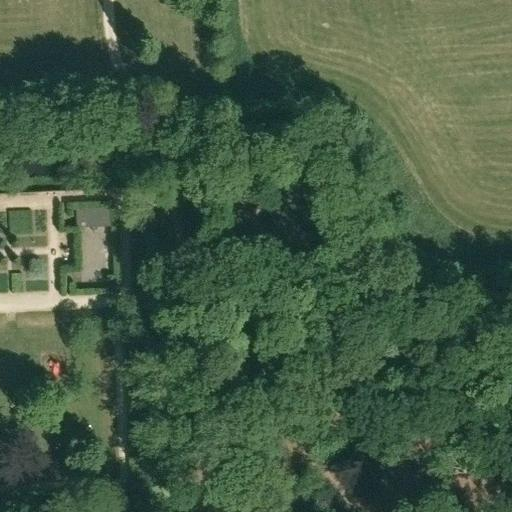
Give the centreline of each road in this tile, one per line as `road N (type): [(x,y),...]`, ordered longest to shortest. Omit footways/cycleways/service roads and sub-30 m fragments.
road 1 (track): [(214,511),(207,409),(178,305),(169,156),(162,140),(113,129)]
road 2 (track): [(113,129),(107,0)]
